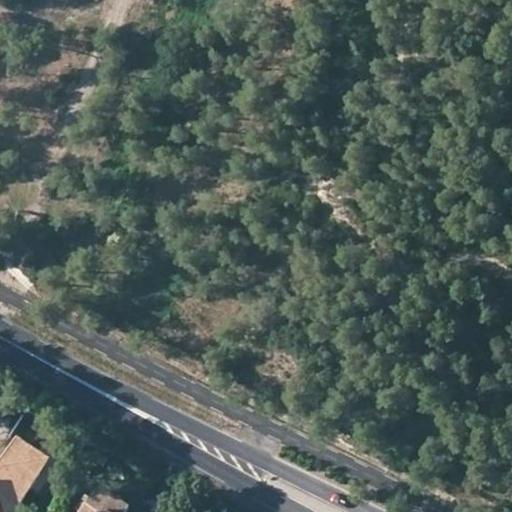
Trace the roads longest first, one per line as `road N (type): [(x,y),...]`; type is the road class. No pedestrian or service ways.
road 1 (secondary): [(362,511),(48,364)]
road 2 (track): [(124,0),(49,155),(0,284)]
road 3 (secondary): [(48,364),(294,511)]
